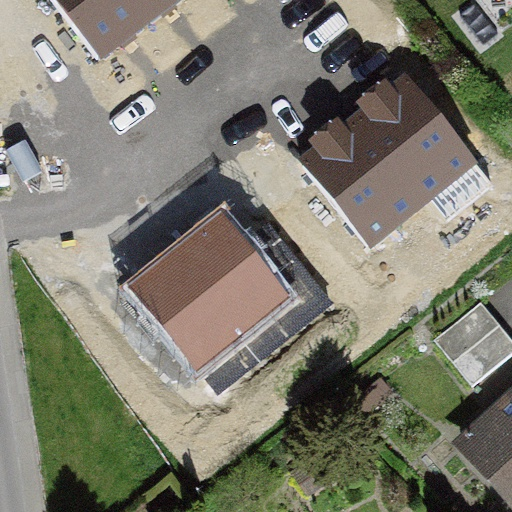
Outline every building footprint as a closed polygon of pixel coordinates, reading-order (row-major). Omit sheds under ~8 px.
[(171,0),(64,0),(105,51),(171,0)] [(472,162),(405,79),(305,159),(373,242),(472,162)] [(285,293),(222,217),(136,287),(199,364),(285,293)] [(468,389),(511,353),(511,349),(476,305),(430,343),(468,389)] [(511,401),(460,449),(511,507),(511,401)] [(289,479),(303,498),(328,479),(313,460),(289,479)]
